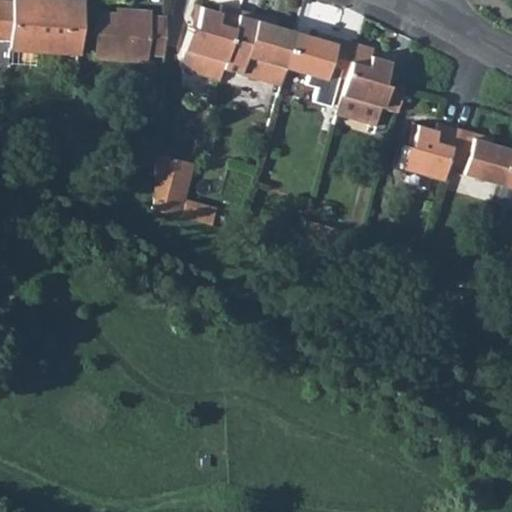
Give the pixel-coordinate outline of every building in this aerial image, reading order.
[(7,46),(77,51),(80,4),(35,1),(34,0),(0,0),(0,38),(8,39),(7,46)] [(187,26),(181,48),(183,48),(179,64),(182,69),(218,79),(221,67),(223,60),(236,14),(238,8),(220,3),(218,10),(198,5),(192,27),(187,26)] [(192,27),(198,5),(194,3),(187,26),(192,27)] [(125,12),(94,10),(91,58),(145,61),(146,54),(162,55),(164,15),(149,14),(149,9),(125,7),(125,12)] [(251,12),(238,8),(236,14),(249,18),(251,12)] [(251,12),(249,18),(236,14),(223,60),(221,67),(279,83),(284,66),(294,30),(273,24),(267,22),(268,17),(251,12)] [(325,73),(343,78),(353,42),(323,33),(321,38),(294,30),(284,66),(324,78),(325,73)] [(371,47),(353,42),(343,78),(333,113),(373,124),(379,105),(380,106),(387,83),(382,82),(388,60),(369,54),(371,47)] [(388,60),(382,82),(387,83),(393,61),(388,60)] [(396,110),(402,87),(387,83),(380,106),(396,110)] [(439,178),(444,163),(454,126),(435,121),(433,128),(414,123),(408,145),(403,144),(397,166),(439,178)] [(408,145),(414,123),(409,122),(403,144),(408,145)] [(484,135),(454,126),(444,163),(461,167),(460,172),(500,183),(510,147),(483,140),(484,135)] [(511,147),(510,147),(500,183),(511,186),(511,147)] [(194,164),(155,153),(151,208),(179,216),(183,201),(194,164)] [(183,201),(179,216),(210,224),(214,210),(183,201)] [(361,234),(304,218),(295,248),(353,264),(361,234)] [(296,236),(286,234),(283,244),(293,246),(296,236)] [(417,257),(413,273),(426,276),(430,261),(417,257)] [(479,258),(470,291),(482,295),(491,261),(479,258)]
